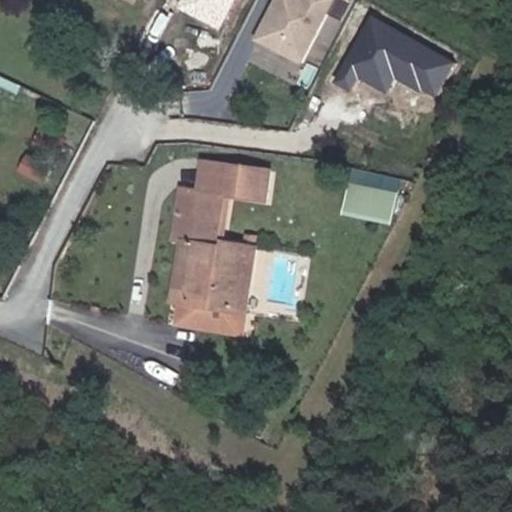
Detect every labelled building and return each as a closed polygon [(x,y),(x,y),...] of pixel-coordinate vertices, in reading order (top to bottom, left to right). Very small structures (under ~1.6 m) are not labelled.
[(95,0),(94,2),(121,16),(129,0),(95,0)] [(278,0),(260,41),(319,67),(338,24),(369,38),(382,10),(359,0),(278,0)] [(359,170),(354,215),(399,220),(404,175),(359,170)] [(206,204),(211,173),(199,172),(198,173),(193,202),(206,204)] [(173,206),(170,222),(165,248),(175,249),(163,312),(235,326),(244,274),(246,260),(224,256),(212,253),(220,206),(225,207),(257,213),(262,183),(211,173),(206,204),(193,202),(174,198),(173,206)]
